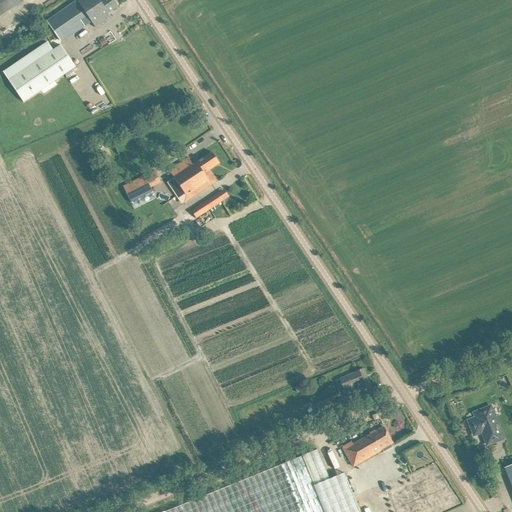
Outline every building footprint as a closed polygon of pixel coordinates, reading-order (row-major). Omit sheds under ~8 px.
[(0,0),(0,15),(25,0),(0,0)] [(111,17),(108,13),(119,6),(114,0),(101,0),(100,1),(99,0),(77,0),(47,21),(61,42),(91,22),(95,27),(111,17)] [(104,37),(99,41),(102,46),(107,43),(104,37)] [(24,102),(75,67),(60,46),(9,80),(24,102)] [(217,181),(209,170),(219,163),(212,152),(193,165),(188,158),(180,163),(169,170),(183,192),(178,195),(183,203),(209,187),(217,181)] [(157,170),(130,182),(138,200),(154,192),(150,183),(155,181),(156,183),(161,181),(157,170)] [(210,210),(223,201),(218,193),(191,211),(196,218),(209,209),(210,210)] [(372,387),(364,368),(339,379),(341,385),(342,385),(344,391),(360,384),(362,390),(372,387)] [(303,385),(296,388),(298,393),(305,390),(303,385)] [(321,415),(334,410),(330,400),(317,406),(321,415)] [(503,438),(498,425),(490,407),(475,413),(476,418),(469,421),(474,435),(482,432),(487,445),(503,438)] [(380,450),(393,443),(384,427),(353,445),(351,442),(342,447),(353,466),(381,451),(380,450)] [(359,511),(344,473),(313,486),(302,456),(164,511),(359,511)]
